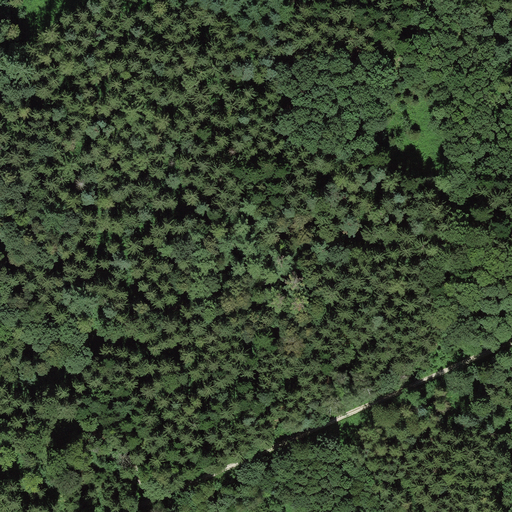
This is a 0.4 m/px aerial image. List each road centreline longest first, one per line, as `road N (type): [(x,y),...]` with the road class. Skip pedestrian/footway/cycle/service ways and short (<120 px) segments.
road 1 (track): [(511,223),(381,266),(0,362)]
road 2 (track): [(511,342),(119,511)]
